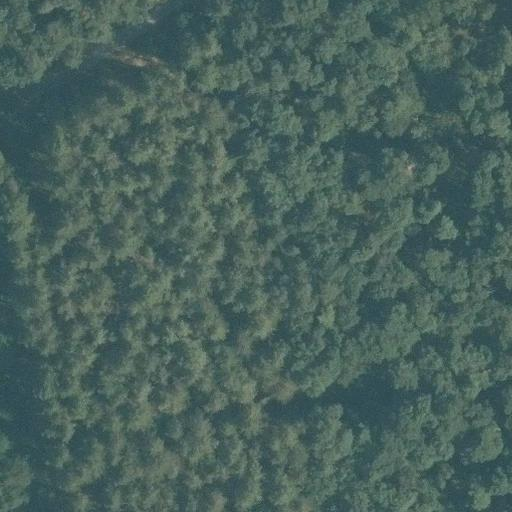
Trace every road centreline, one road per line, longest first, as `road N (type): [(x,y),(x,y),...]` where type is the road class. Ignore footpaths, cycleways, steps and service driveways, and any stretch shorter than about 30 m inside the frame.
road 1 (track): [(308,511),(290,464),(275,343),(59,158),(15,95)]
road 2 (track): [(15,95),(178,0)]
